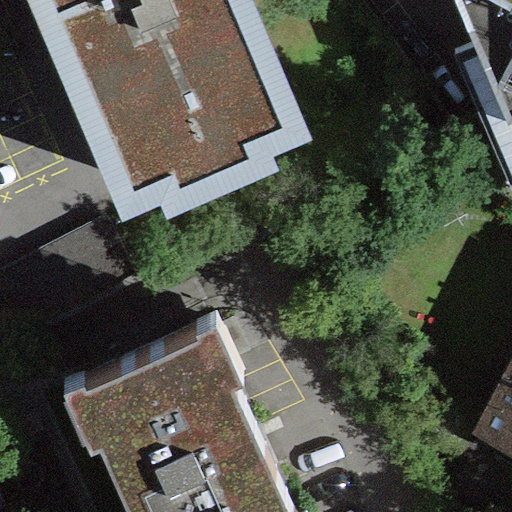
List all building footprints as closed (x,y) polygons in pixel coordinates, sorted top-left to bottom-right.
[(224,0),(55,0),(71,37),(85,31),(120,113),(106,119),(131,179),(170,162),(176,176),(256,142),(250,128),(289,111),(264,52),(249,58),(224,0)] [(511,0),(462,0),(476,33),(455,41),(500,147),(480,156),(511,198),(511,0)] [(0,341),(137,270),(109,216),(0,272),(0,341)] [(75,374),(136,511),(298,511),(209,314),(75,374)] [(511,359),(478,423),(511,440),(511,359)]
